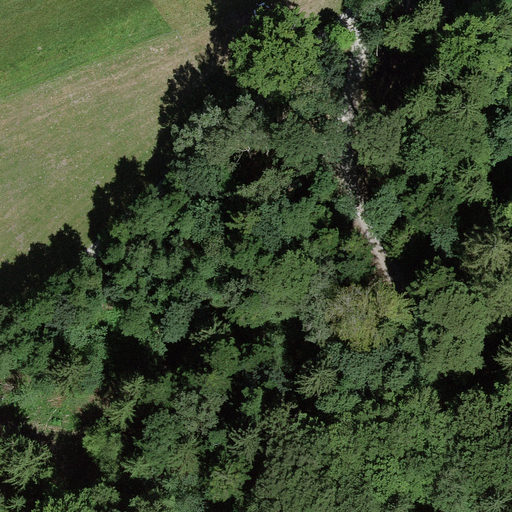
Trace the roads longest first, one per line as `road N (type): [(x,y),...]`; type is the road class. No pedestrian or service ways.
road 1 (track): [(372,0),(347,150),(357,206),(434,350),(463,511)]
road 2 (track): [(359,0),(0,328)]
